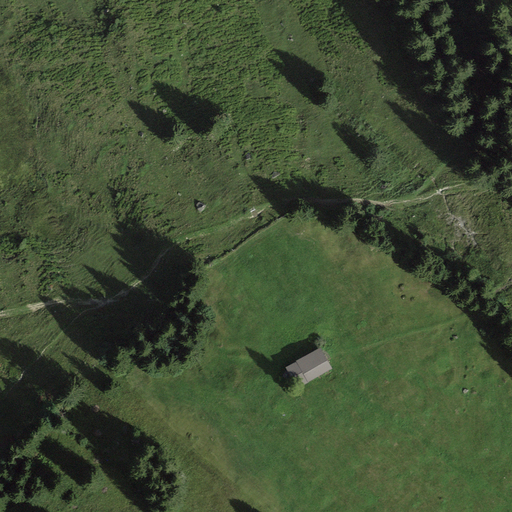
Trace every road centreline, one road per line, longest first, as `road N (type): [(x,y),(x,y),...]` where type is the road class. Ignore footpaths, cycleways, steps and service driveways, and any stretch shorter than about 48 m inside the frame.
road 1 (track): [(340,354),(458,326),(496,298),(336,199)]
road 2 (track): [(336,199),(289,200),(173,244),(127,289),(90,304)]
